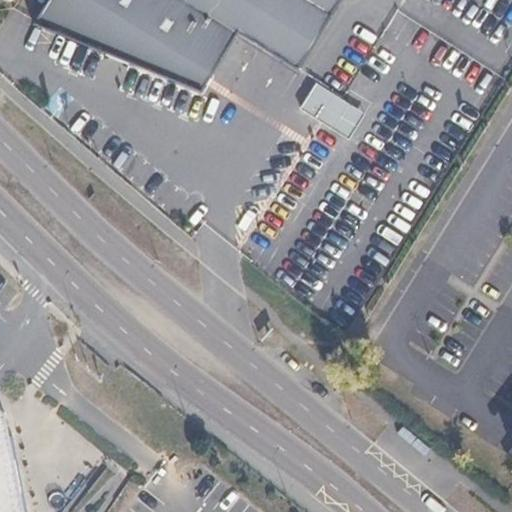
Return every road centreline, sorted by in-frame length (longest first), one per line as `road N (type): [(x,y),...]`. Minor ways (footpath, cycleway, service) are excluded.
road 1 (secondary): [(431,511),(128,262),(0,137)]
road 2 (secondary): [(0,211),(97,307),(362,511)]
